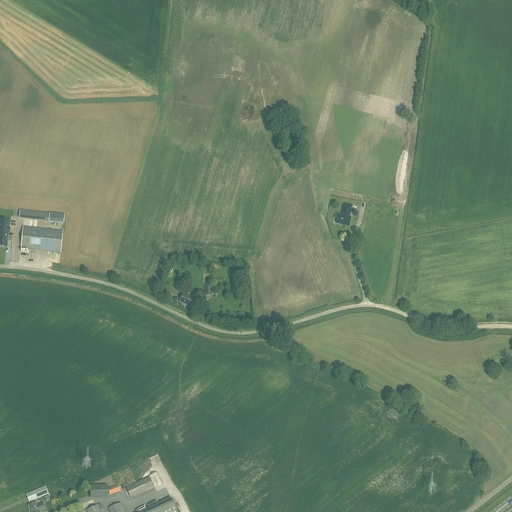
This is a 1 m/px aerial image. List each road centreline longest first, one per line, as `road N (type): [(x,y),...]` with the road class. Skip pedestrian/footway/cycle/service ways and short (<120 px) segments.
road 1 (unclassified): [(372,306),(225,332),(123,289),(0,266)]
road 2 (track): [(511,327),(453,329),(372,306)]
